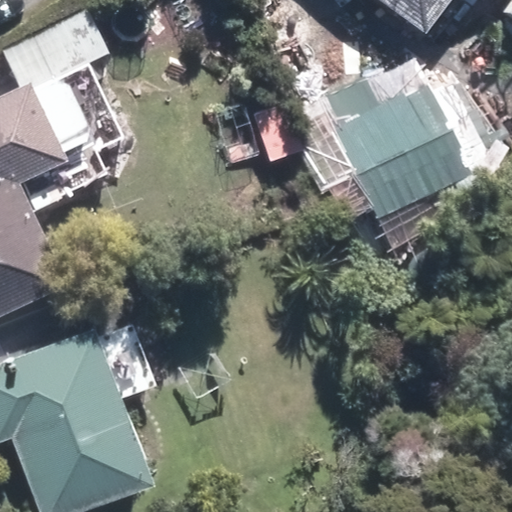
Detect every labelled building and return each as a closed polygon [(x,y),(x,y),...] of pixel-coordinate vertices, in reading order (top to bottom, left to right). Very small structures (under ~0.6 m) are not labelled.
[(365,0),(413,35),(439,0),(365,0)] [(0,314),(55,288),(7,187),(52,167),(47,156),(83,139),(54,79),(101,57),(79,10),(0,48),(0,66),(10,89),(0,93),(0,314)] [(342,23),(302,40),(326,98),(367,81),(342,23)] [(251,114),(267,162),(294,152),(278,105),(251,114)] [(0,445),(3,444),(28,511),(80,511),(145,488),(86,330),(0,361),(0,445)]
